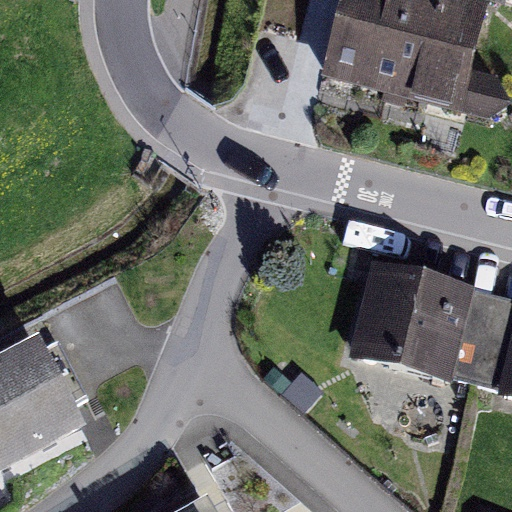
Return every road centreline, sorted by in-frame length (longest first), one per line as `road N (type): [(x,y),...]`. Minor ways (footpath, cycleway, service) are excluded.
road 1 (residential): [(271,163),(511,224)]
road 2 (residential): [(122,0),(135,69),(165,113),(228,153),(271,163)]
road 3 (unclassified): [(190,368),(360,511)]
road 4 (unclassified): [(271,163),(190,368)]
road 5 (unclassified): [(190,368),(132,453),(49,511)]
